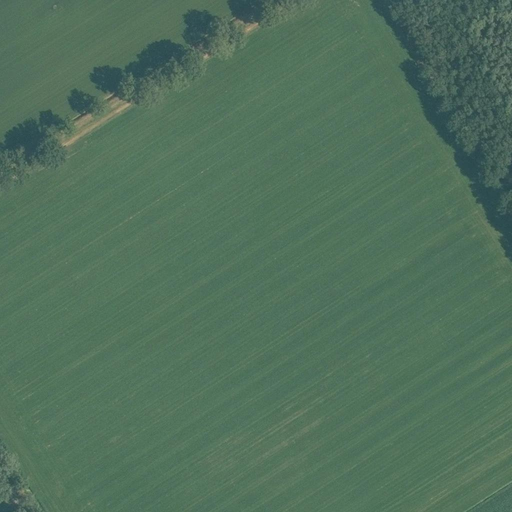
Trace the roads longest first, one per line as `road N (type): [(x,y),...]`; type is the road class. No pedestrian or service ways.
road 1 (track): [(304,0),(0,191)]
road 2 (track): [(511,152),(480,145),(383,0)]
